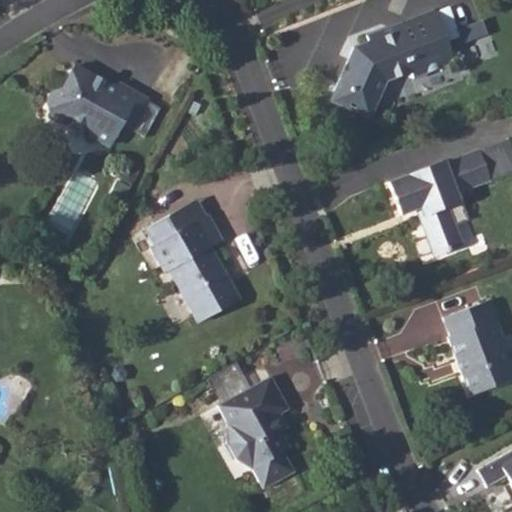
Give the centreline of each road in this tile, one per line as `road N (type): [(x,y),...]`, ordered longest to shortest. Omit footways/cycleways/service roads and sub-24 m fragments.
road 1 (residential): [(416,511),(236,30),(216,0)]
road 2 (unknown): [(245,56),(484,0)]
